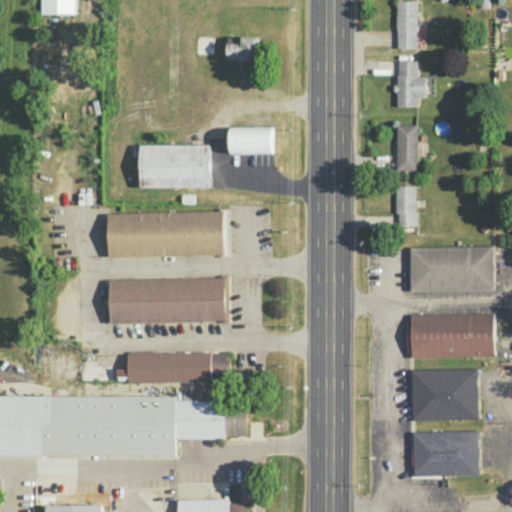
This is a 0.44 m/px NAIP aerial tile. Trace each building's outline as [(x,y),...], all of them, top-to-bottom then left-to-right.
[(41,0),(42,14),(75,13),(74,0),(41,0)] [(417,0),(398,0),(397,31),(398,31),(398,48),(416,47),(417,0)] [(260,36),(242,36),(242,42),(228,42),(228,60),(261,59),(260,36)] [(417,60),(398,60),(398,74),(396,74),(397,83),(393,84),(394,91),(396,91),(397,105),(417,105),(417,97),(425,96),(426,76),(417,76),(417,60)] [(396,123),(417,123),(417,169),(396,169),(396,123)] [(273,126),(231,126),(231,152),(273,153),(273,126)] [(210,144),(140,144),(141,187),(210,186),(210,144)] [(416,185),(395,185),(396,212),(399,212),(399,224),(418,224),(417,211),(415,211),(416,185)] [(109,256),(227,254),(226,210),(108,212),(109,256)] [(494,289),(494,246),(410,247),(411,290),(494,289)] [(109,279),(110,322),(229,320),(228,276),(109,279)] [(495,312),(408,313),(409,357),(495,355),(495,312)] [(128,352),(128,367),(117,368),(117,379),(128,379),(128,382),(230,380),(230,351),(128,352)] [(478,368),(412,369),(413,420),(479,419),(478,368)] [(176,395),(0,395),(0,454),(176,454),(176,437),(247,437),(247,406),(225,406),(225,399),(176,399),(176,395)] [(479,431),(414,432),(414,475),(480,474),(479,431)] [(177,511),(246,511),(246,502),(229,502),(229,498),(178,499),(177,511)]
